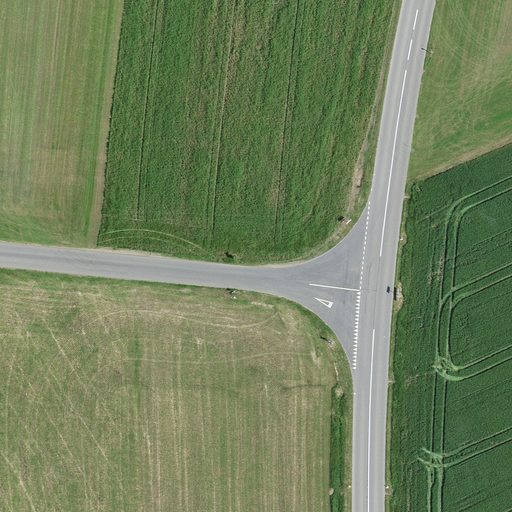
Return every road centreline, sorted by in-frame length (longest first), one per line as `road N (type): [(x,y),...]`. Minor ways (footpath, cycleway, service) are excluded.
road 1 (tertiary): [(0,257),(375,289)]
road 2 (tertiary): [(421,0),(401,87),(375,289)]
road 3 (tertiary): [(375,289),(367,511)]
